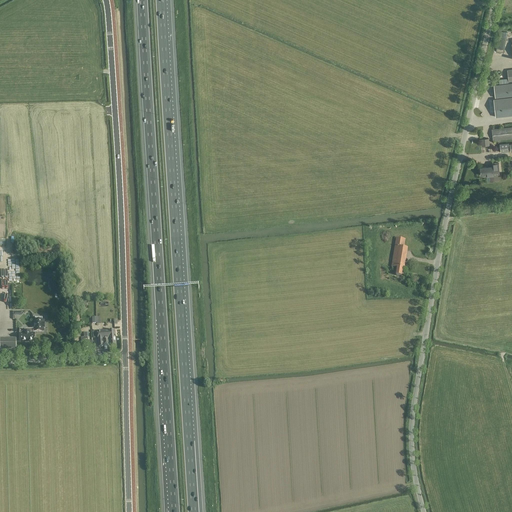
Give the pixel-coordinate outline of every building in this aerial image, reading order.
[(511,83),(494,85),(495,98),(511,95),(511,83)] [(511,97),(490,99),(491,117),(511,115),(511,97)] [(511,127),(492,129),(493,141),(511,138),(511,127)] [(509,152),(508,143),(500,144),(501,153),(509,152)] [(486,175),(486,177),(500,175),(498,162),(492,163),(492,166),(480,168),(481,175),(486,175)] [(396,275),(402,276),(403,268),(405,268),(405,266),(408,248),(404,247),(406,239),(396,238),(392,264),(392,267),(397,268),(396,275)] [(57,289),(54,281),(49,283),(52,291),(57,289)] [(27,332),(20,332),(20,334),(19,334),(20,342),(35,342),(35,332),(43,331),(43,328),(45,328),(45,324),(43,324),(43,320),(34,321),(34,329),(30,329),(30,333),(27,334),(27,332)] [(110,338),(116,338),(115,330),(93,332),(94,338),(97,338),(98,347),(104,347),(104,345),(103,339),(110,338)] [(81,337),(82,348),(82,350),(93,350),(92,341),(88,341),(87,332),(84,333),(84,337),(81,337)] [(16,338),(0,338),(0,341),(0,350),(16,349),(16,338)] [(116,345),(116,338),(110,338),(103,339),(104,345),(109,345),(109,346),(116,345)]
